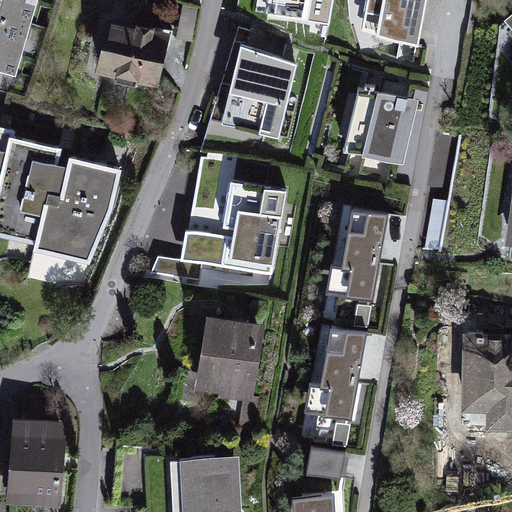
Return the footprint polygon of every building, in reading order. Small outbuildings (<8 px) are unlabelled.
[(35,0),(0,0),(0,74),(12,78),(35,0)] [(367,0),(357,44),(419,52),(429,0),(367,0)] [(511,17),(503,25),(497,114),(511,116),(511,17)] [(174,40),(106,22),(91,79),(159,97),(174,40)] [(299,68),(243,60),(238,97),(264,100),(259,133),(289,137),(299,68)] [(422,104),(366,91),(350,157),(406,171),(422,104)] [(21,135),(0,131),(0,235),(36,243),(34,253),(89,264),(117,214),(121,175),(69,167),(72,156),(18,147),(21,135)] [(232,164),(208,160),(201,233),(190,232),(187,262),(165,259),(155,279),(281,293),(296,194),(230,188),(232,164)] [(389,207),(346,199),(304,433),(347,441),(389,207)] [(265,325),(204,317),(195,389),(256,397),(265,325)] [(464,406),(511,405),(511,325),(463,326),(464,406)] [(65,426),(14,423),(8,502),(60,506),(65,426)] [(341,483),(345,453),(312,449),(308,479),(341,483)] [(246,511),(241,459),(175,465),(179,511),(246,511)] [(338,511),(338,488),(287,490),(287,511),(338,511)]
